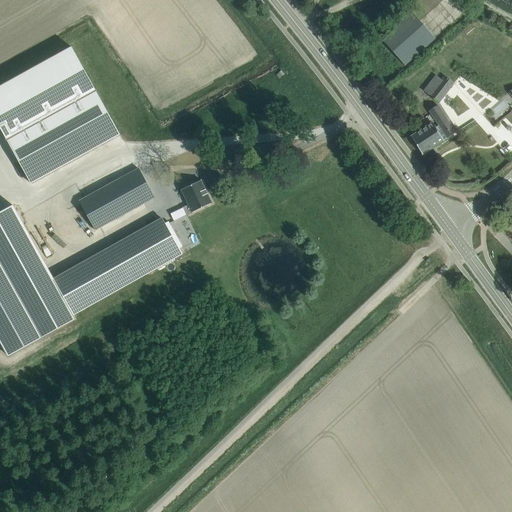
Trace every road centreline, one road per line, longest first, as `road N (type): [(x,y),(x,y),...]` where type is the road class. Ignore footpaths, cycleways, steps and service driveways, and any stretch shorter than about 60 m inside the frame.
road 1 (track): [(156,511),(431,248)]
road 2 (secondary): [(450,232),(275,0)]
